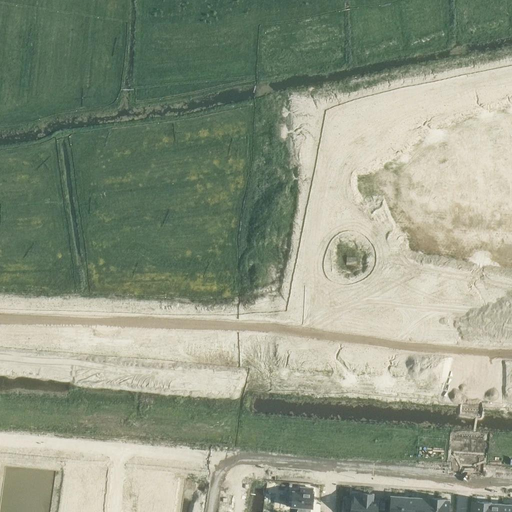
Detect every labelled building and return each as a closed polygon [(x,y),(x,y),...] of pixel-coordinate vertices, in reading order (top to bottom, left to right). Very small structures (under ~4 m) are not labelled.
[(356,251),(344,251),(344,262),(355,262),(356,251)] [(293,492),(292,506),(312,508),(313,493),(312,493),(312,489),(301,488),(301,492),(293,492)] [(68,502),(67,509),(92,511),(97,511),(99,498),(92,497),(85,496),(86,492),(77,491),(76,503),(68,502)] [(345,500),(343,511),(360,511),(362,494),(352,493),(352,501),(345,500)] [(377,511),(378,502),(372,501),(372,494),(362,493),(362,494),(360,511),(377,511)] [(391,496),(389,511),(401,511),(403,497),(391,496)] [(403,497),(401,511),(413,511),(414,498),(403,497)] [(414,498),(413,511),(424,511),(426,499),(425,499),(414,498)] [(426,499),(424,511),(436,511),(437,499),(425,498),(425,499),(426,499)] [(437,499),(436,511),(447,511),(449,500),(437,499)] [(135,504),(134,511),(157,511),(158,502),(150,501),(149,505),(143,505),(135,504)] [(472,503),(471,511),(488,511),(489,504),(490,504),(490,503),(476,502),(476,503),(472,503)]
